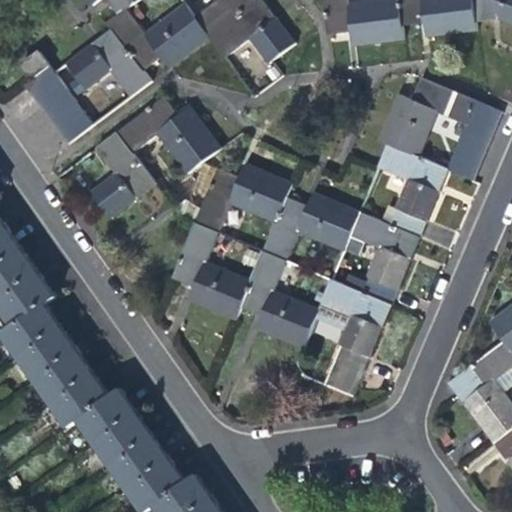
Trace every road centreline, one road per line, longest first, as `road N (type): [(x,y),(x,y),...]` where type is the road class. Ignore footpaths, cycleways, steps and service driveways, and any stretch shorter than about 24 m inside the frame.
road 1 (residential): [(221,458),(0,148)]
road 2 (residential): [(398,434),(511,160)]
road 3 (residential): [(398,434),(221,458)]
